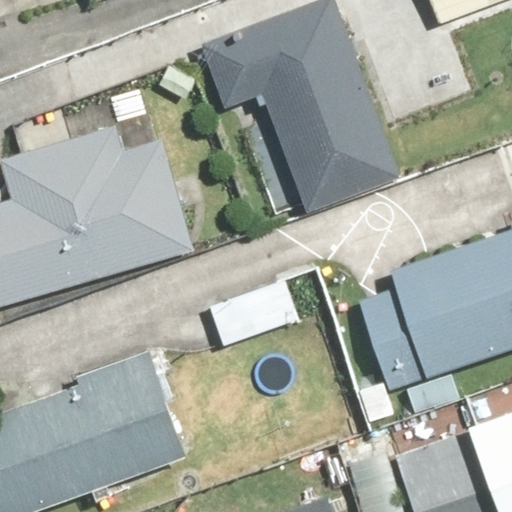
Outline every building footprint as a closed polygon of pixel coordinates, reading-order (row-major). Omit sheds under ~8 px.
[(99,0),(103,8),(122,0),(99,0)] [(351,0),(316,0),(199,45),(225,111),(268,95),(315,216),(419,176),(351,0)] [(437,0),(444,20),(498,0),(437,0)] [(20,195),(0,201),(0,313),(208,252),(173,138),(129,151),(123,131),(11,165),(20,195)] [(511,145),(502,148),(511,178),(511,145)] [(511,226),(398,269),(440,380),(511,353),(511,226)] [(217,304),(233,346),(311,317),(294,274),(217,304)] [(162,348),(0,408),(0,493),(7,511),(62,511),(204,460),(162,348)] [(511,511),(511,413),(403,454),(424,511),(511,511)] [(247,511),(344,511),(336,484),(247,511)]
